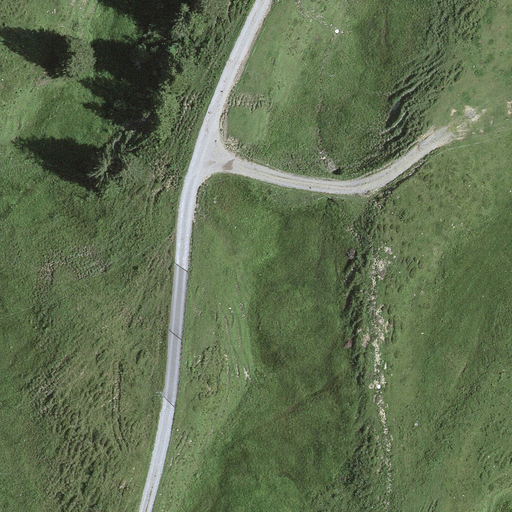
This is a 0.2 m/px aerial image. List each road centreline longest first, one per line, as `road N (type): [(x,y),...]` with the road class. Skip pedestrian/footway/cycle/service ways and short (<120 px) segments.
road 1 (track): [(261,0),(188,190),(166,417),(146,511)]
road 2 (track): [(511,115),(458,129),(356,187),(281,179),(199,155)]
